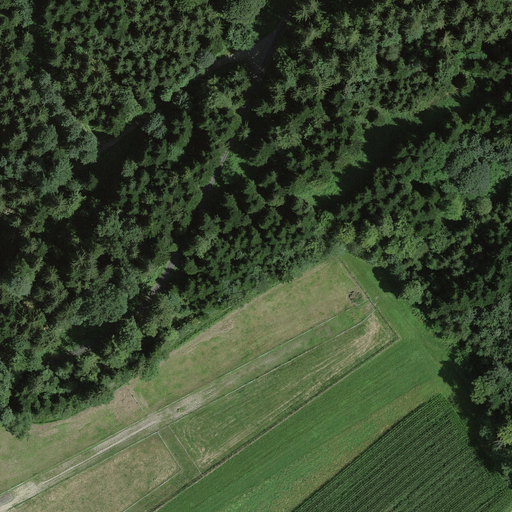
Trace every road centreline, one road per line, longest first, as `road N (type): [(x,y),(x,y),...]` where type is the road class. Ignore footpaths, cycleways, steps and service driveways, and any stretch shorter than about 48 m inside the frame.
road 1 (unclassified): [(294,0),(158,286),(117,328),(0,392)]
road 2 (track): [(0,214),(235,53),(269,53)]
